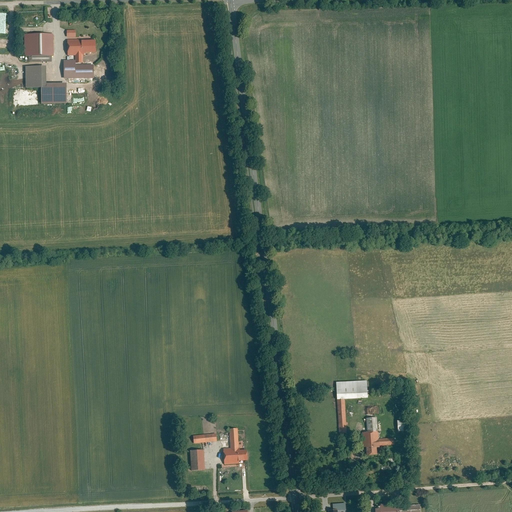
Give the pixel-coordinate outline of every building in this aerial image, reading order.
[(53,34),(24,34),(25,56),(53,56),(53,34)] [(96,39),(67,40),(67,56),(75,56),(83,56),(84,55),(84,52),(96,52),(96,39)] [(83,78),(83,56),(75,56),(75,60),(63,61),(64,78),(83,78)] [(25,66),(26,87),(40,87),(46,87),(46,83),(46,65),(25,66)] [(66,83),(46,83),(46,87),(40,87),(41,104),(67,103),(66,83)] [(369,380),(338,381),(340,433),(348,433),(346,399),(369,398),(369,380)] [(378,417),(368,418),(369,432),(363,432),(364,447),(368,447),(368,456),(379,455),(378,448),(382,447),(382,446),(396,445),(395,438),(379,439),(378,417)] [(408,419),(399,419),(400,431),(409,431),(408,419)] [(239,428),(231,429),(232,448),(225,448),(226,464),(241,463),(241,461),(249,460),(248,449),(240,449),(239,428)] [(194,436),(195,444),(218,441),(218,433),(194,436)] [(207,470),(206,450),(192,450),(193,471),(207,470)] [(377,508),(377,511),(421,511),(421,506),(421,501),(382,504),(382,508),(377,508)]
